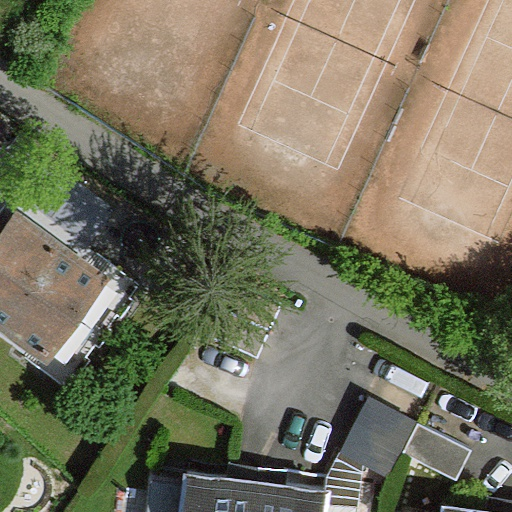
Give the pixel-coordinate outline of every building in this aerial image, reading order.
[(0,239),(0,316),(49,352),(105,276),(19,214),(4,234),(0,239)] [(284,300),(228,276),(204,331),(261,355),(284,300)] [(405,451),(419,422),(370,396),(342,449),(364,462),(390,475),(405,451)] [(473,448),(419,422),(405,451),(458,477),(473,448)] [(364,462),(342,449),(330,473),(329,487),(328,500),(359,504),(364,462)] [(254,511),(259,479),(233,475),(190,470),(188,483),(184,511),(254,511)] [(325,511),(328,500),(329,487),(259,479),(254,511),(325,511)] [(184,511),(188,483),(171,481),(153,496),(151,511),(184,511)] [(358,511),(359,504),(328,500),(325,511),(358,511)]
